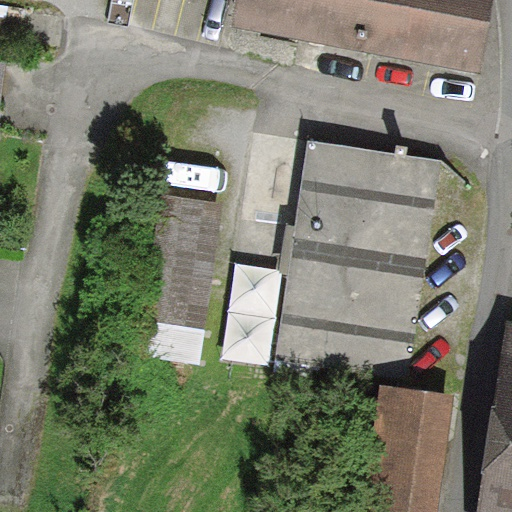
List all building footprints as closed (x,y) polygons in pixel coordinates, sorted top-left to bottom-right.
[(217,0),(214,21),(471,64),(481,0),(217,0)] [(432,160),(293,144),(280,255),(419,271),(432,160)] [(135,322),(193,332),(213,206),(155,197),(135,322)] [(419,511),(433,403),(373,396),(359,511),(419,511)] [(511,511),(511,430),(502,511),(511,511)]
